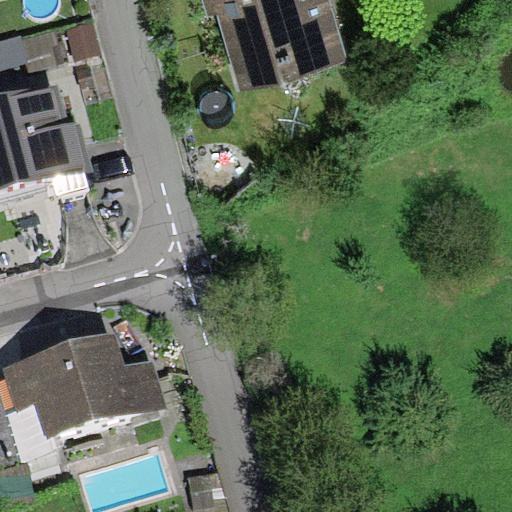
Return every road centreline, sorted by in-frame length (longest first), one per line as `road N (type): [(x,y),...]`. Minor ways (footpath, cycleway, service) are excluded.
road 1 (residential): [(108,0),(184,275)]
road 2 (residential): [(184,275),(254,511)]
road 3 (residential): [(0,322),(184,275)]
